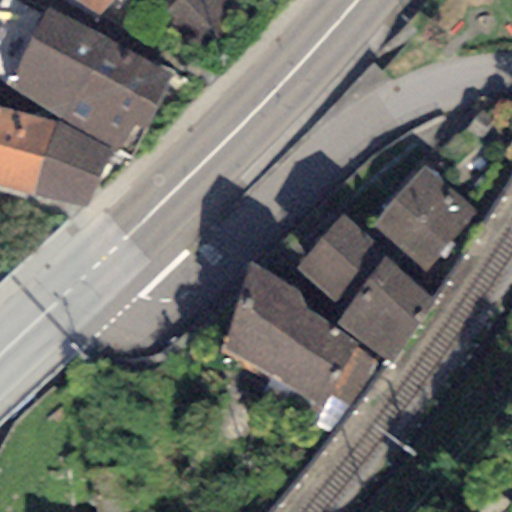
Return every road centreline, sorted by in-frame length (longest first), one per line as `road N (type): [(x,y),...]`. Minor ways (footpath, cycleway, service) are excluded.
road 1 (residential): [(100,262),(137,295),(178,298),(384,116),(437,89),(511,78)]
road 2 (secondary): [(100,262),(260,107),(356,0)]
road 3 (secondary): [(0,355),(100,262)]
